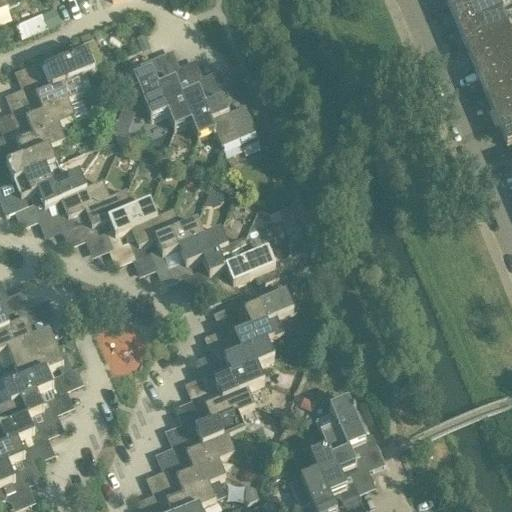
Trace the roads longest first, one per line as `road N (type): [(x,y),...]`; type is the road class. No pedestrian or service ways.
road 1 (residential): [(120,511),(190,347),(172,308),(39,251)]
road 2 (residential): [(511,251),(406,0)]
road 3 (residential): [(61,511),(56,499),(98,384),(63,305),(24,286)]
road 4 (residential): [(1,64),(135,6),(184,24),(205,62)]
